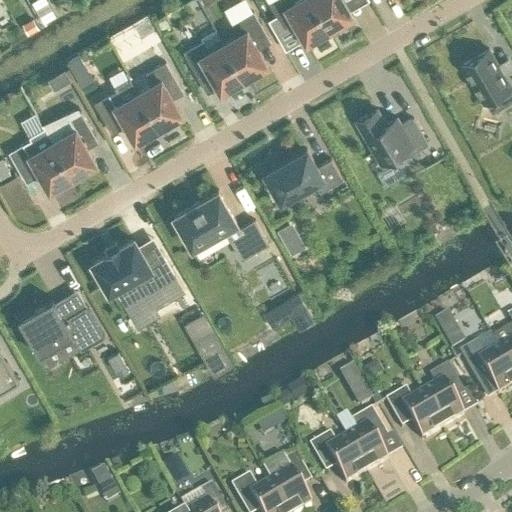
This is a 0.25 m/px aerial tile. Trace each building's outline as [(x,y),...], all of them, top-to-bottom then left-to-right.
[(40,0),(46,13),(55,10),(50,0),(40,0)] [(330,28),(313,0),(294,0),(270,0),(269,1),(284,27),(294,21),(306,41),(330,28)] [(313,0),(330,28),(353,14),(345,0),(313,0)] [(238,33),(223,41),(244,77),(268,63),(256,43),(268,36),(254,10),(232,22),(238,33)] [(162,28),(170,24),(165,15),(157,20),(162,28)] [(28,32),(38,26),(33,16),(22,23),(28,32)] [(244,77),(223,41),(209,49),(203,39),(183,50),(198,76),(209,70),(221,91),(244,77)] [(463,62),(483,98),(501,87),(509,101),(511,99),(511,65),(504,71),(490,46),(463,62)] [(85,82),(96,76),(83,52),(72,58),(85,82)] [(152,82),(138,90),(159,126),(182,113),(170,92),(181,86),(166,60),(146,71),(152,82)] [(61,86),(76,73),(70,66),(55,79),(61,86)] [(159,126),(138,90),(123,99),(117,88),(94,101),(109,127),(123,119),(135,140),(159,126)] [(376,107),(356,119),(384,167),(428,142),(413,116),(401,123),(396,116),(385,122),(376,107)] [(67,131),(52,140),(73,176),(97,162),(85,142),(95,136),(80,110),(61,121),(67,131)] [(73,176),(52,140),(38,148),(32,137),(9,151),(24,177),(38,169),(50,189),(73,176)] [(307,147),(265,171),(267,175),(264,177),(272,190),(275,188),(281,199),(314,180),(320,191),(343,177),(331,157),(317,164),(307,147)] [(2,156),(0,157),(0,173),(9,168),(2,156)] [(241,256),(268,241),(255,218),(239,227),(235,221),(236,220),(219,190),(219,189),(217,190),(201,199),(199,200),(194,204),(193,203),(192,204),(176,214),(175,213),(174,214),(175,216),(192,245),(226,226),(229,233),(228,233),(241,256)] [(297,217),(281,225),(293,250),(309,243),(297,217)] [(117,285),(123,296),(144,284),(148,290),(175,274),(162,250),(146,259),(134,238),(94,261),(97,267),(94,268),(101,280),(104,279),(110,289),(117,285)] [(298,291),(262,312),(271,327),(291,315),(307,306),(298,291)] [(105,334),(87,303),(64,316),(55,300),(53,297),(18,317),(39,353),(41,352),(73,334),(80,347),(81,348),(105,334)] [(298,328),(314,319),(307,306),(291,315),(298,328)] [(216,372),(237,362),(211,307),(189,317),(216,372)] [(467,334),(479,326),(469,309),(456,317),(467,334)] [(455,351),(469,344),(454,314),(440,321),(455,351)] [(511,328),(492,340),(499,351),(511,373),(511,315),(507,319),(511,326),(511,328)] [(511,389),(511,373),(499,351),(486,358),(478,344),(459,355),(476,383),(486,377),(498,398),(511,389)] [(127,363),(118,350),(108,356),(116,369),(127,363)] [(0,391),(19,381),(7,360),(6,360),(6,362),(0,365),(0,391)] [(435,388),(422,395),(443,430),(464,418),(452,397),(462,391),(448,367),(429,378),(435,388)] [(296,405),(312,396),(304,383),(288,392),(289,394),(296,405)] [(353,394),(362,409),(373,402),(364,387),(353,394)] [(443,430),(422,395),(411,402),(405,392),(386,403),(400,427),(410,421),(422,442),(443,430)] [(283,413),(296,405),(290,395),(289,394),(277,401),(283,413)] [(269,398),(259,404),(265,413),(275,407),(269,398)] [(357,433),(346,440),(367,474),(388,462),(375,441),(386,435),(372,412),(351,424),(357,433)] [(367,474),(346,440),(335,446),(329,437),(310,448),(324,472),(334,466),(346,487),(367,474)] [(262,470),(271,484),(286,511),(302,511),(312,507),(299,486),(310,480),(296,456),(285,462),(283,458),(262,470)] [(173,491),(189,482),(177,460),(161,469),(173,491)] [(389,484),(383,470),(373,475),(384,500),(404,492),(398,480),(389,484)] [(286,511),(271,484),(258,491),(250,478),(231,488),(245,511),(254,511),(258,510),(258,511),(286,511)] [(207,503),(192,511),(224,511),(226,511),(212,488),(202,494),(207,503)]
